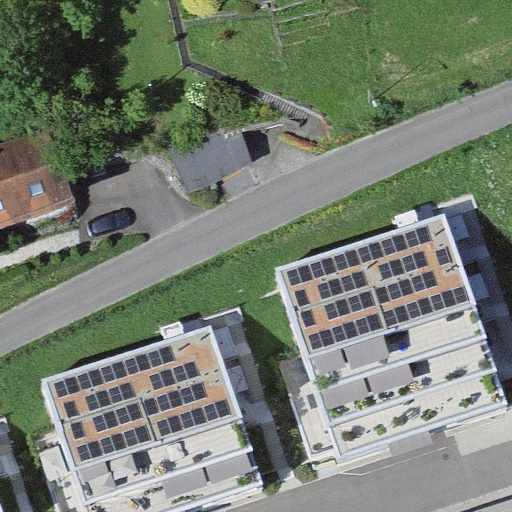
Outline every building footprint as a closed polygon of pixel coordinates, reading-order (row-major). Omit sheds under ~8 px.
[(170,154),(186,196),(252,170),(236,129),(170,154)] [(0,162),(0,265),(81,235),(48,145),(0,162)] [(455,254),(287,307),(338,467),(506,414),(455,254)] [(219,346),(47,398),(81,511),(213,511),(264,497),(219,346)] [(18,484),(25,511),(77,511),(56,435),(23,444),(33,480),(18,484)]
